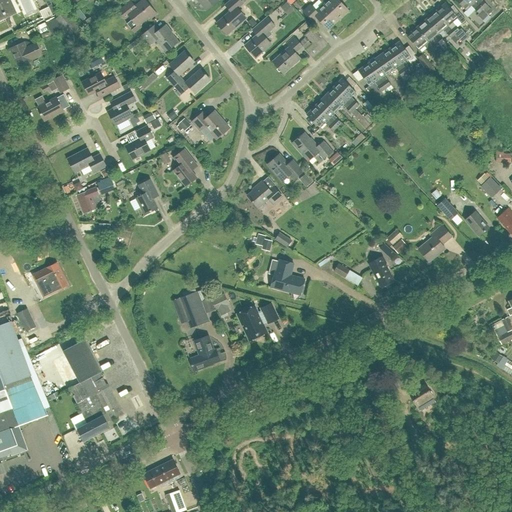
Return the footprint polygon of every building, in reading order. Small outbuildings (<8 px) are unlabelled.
[(0,0),(0,20),(15,13),(9,0),(0,0)] [(197,0),(206,10),(218,1),(217,0),(197,0)] [(238,0),(230,0),(224,6),(228,11),(227,12),(228,13),(216,23),(227,36),(246,19),(237,9),(242,5),(238,0)] [(290,0),(300,9),(304,4),(299,0),(290,0)] [(327,0),(323,4),(337,20),(347,11),(337,0),(327,0)] [(488,15),(483,9),(483,10),(473,0),(455,0),(466,10),(471,5),(479,13),(477,15),(483,20),(488,15)] [(473,0),(483,10),(483,9),(487,5),(482,0),(473,0)] [(131,21),(126,25),(133,34),(141,28),(139,26),(148,18),(150,20),(156,15),(144,1),(135,8),(131,2),(119,12),(125,19),(128,17),(131,21)] [(287,1),(281,6),(284,10),(286,8),(288,11),(292,8),(287,1)] [(452,22),(458,17),(461,14),(457,10),(454,12),(446,2),(435,11),(459,39),(460,38),(462,41),(468,37),(461,28),(459,30),(452,22)] [(337,20),(323,4),(315,11),(310,5),(302,12),(312,22),(316,18),(327,30),(337,20)] [(55,19),(70,36),(80,27),(78,26),(79,25),(66,10),(55,19)] [(426,19),(438,33),(443,29),(454,43),(459,39),(435,11),(426,19)] [(491,17),(488,15),(483,20),(485,23),(491,17)] [(270,44),(266,40),(272,34),(270,31),(276,26),(268,16),(252,30),(256,34),(244,46),(255,58),(270,44)] [(90,27),(95,24),(90,17),(85,21),(90,27)] [(416,27),(440,56),(445,52),(437,43),(442,38),(438,33),(426,19),(416,27)] [(45,23),(38,26),(42,32),(48,28),(45,23)] [(153,26),(142,36),(150,46),(155,41),(165,53),(178,43),(169,32),(170,32),(165,26),(158,32),(153,26)] [(440,56),(416,27),(406,35),(418,50),(424,45),(436,60),(440,56)] [(295,54),(302,47),(303,46),(305,49),(311,43),(305,37),(302,40),(303,40),(299,44),(293,38),(286,45),(288,47),(272,62),(283,74),(300,59),(295,54)] [(18,67),(31,61),(43,56),(37,42),(32,44),(31,44),(30,43),(27,42),(24,42),(10,48),(18,67)] [(389,49),(406,74),(407,73),(410,76),(414,73),(405,61),(410,57),(399,42),(389,49)] [(378,56),(389,72),(396,68),(402,77),(406,74),(389,49),(378,56)] [(173,87),(181,80),(177,76),(193,62),(184,52),(168,66),(173,72),(166,79),(173,87)] [(437,72),(423,54),(418,58),(431,76),(437,72)] [(368,63),(385,88),(391,84),(385,75),(389,72),(378,56),(368,63)] [(480,57),(474,63),(481,71),(487,65),(480,57)] [(385,88),(368,63),(358,70),(368,86),(375,82),(381,91),(385,88)] [(163,65),(157,71),(161,75),(167,70),(163,65)] [(181,80),(173,87),(181,95),(188,88),(193,94),(209,80),(200,70),(185,84),(181,80)] [(100,72),(81,82),(88,96),(105,87),(109,94),(119,88),(114,77),(105,81),(100,72)] [(149,76),(153,81),(157,77),(153,73),(149,76)] [(53,80),(60,94),(69,89),(62,75),(53,80)] [(332,87),(359,114),(363,110),(359,105),(350,97),(356,92),(342,78),(332,87)] [(140,85),(144,89),(148,86),(144,81),(140,85)] [(359,114),(332,87),(323,96),(337,110),(342,105),(350,114),(351,112),(356,117),(359,114)] [(131,91),(120,97),(123,104),(107,112),(114,125),(132,116),(126,105),(135,101),(131,91)] [(337,110),(323,96),(314,105),(336,127),(341,122),(332,114),(337,110)] [(56,97),(37,108),(44,121),(63,111),(56,97)] [(374,119),(379,114),(368,100),(363,104),(374,119)] [(336,127),(314,105),(305,114),(318,128),(324,123),(332,131),(336,127)] [(201,113),(191,122),(199,131),(204,126),(216,139),(229,128),(214,112),(206,119),(201,113)] [(367,114),(364,117),(369,123),(372,119),(367,114)] [(146,127),(136,132),(139,139),(125,146),(132,160),(150,150),(145,142),(152,138),(146,127)] [(307,162),(311,158),(318,152),(323,158),(331,151),(322,142),(317,146),(313,142),(312,143),(303,133),(291,143),(307,162)] [(87,149),(67,158),(74,172),(89,165),(93,173),(106,167),(99,154),(92,158),(87,149)] [(183,150),(173,158),(179,166),(173,171),(185,187),(196,178),(188,168),(194,163),(183,150)] [(496,151),(496,162),(511,162),(511,153),(504,153),(504,151),(496,151)] [(338,152),(329,160),(334,165),(343,157),(338,152)] [(166,153),(160,156),(164,164),(171,161),(166,153)] [(278,155),(266,165),(280,182),(289,175),(293,180),(302,172),(292,161),(288,165),(278,155)] [(123,159),(119,161),(124,172),(129,170),(123,159)] [(202,181),(210,178),(207,167),(199,169),(202,181)] [(306,174),(299,179),(306,187),(312,182),(306,174)] [(101,195),(116,189),(111,177),(100,181),(101,182),(97,183),(101,195)] [(501,188),(490,177),(480,186),(491,198),(501,188)] [(150,179),(138,185),(142,195),(135,198),(144,215),(157,208),(150,195),(156,191),(150,179)] [(79,190),(85,186),(81,180),(75,184),(79,190)] [(255,188),(246,196),(256,208),(268,198),(272,204),(281,196),(272,186),(268,189),(261,180),(254,186),(255,188)] [(95,188),(76,195),(83,213),(96,208),(91,197),(98,194),(95,188)] [(441,195),(437,189),(431,193),(436,199),(441,195)] [(458,213),(445,198),(437,205),(450,220),(458,213)] [(505,211),(497,218),(511,235),(511,213),(509,215),(505,211)] [(475,212),(464,220),(478,237),(488,228),(475,212)] [(432,237),(418,249),(429,263),(446,249),(442,245),(452,236),(443,225),(430,235),(432,237)] [(397,229),(387,238),(393,245),(403,236),(397,229)] [(292,240),(279,232),(275,239),(287,247),(292,240)] [(258,233),(255,244),(263,246),(262,249),(270,251),(272,241),(265,239),(266,235),(258,233)] [(389,248),(385,253),(391,259),(395,254),(389,248)] [(382,256),(368,263),(377,281),(377,284),(380,285),(381,287),(383,286),(386,286),(387,283),(394,280),(385,264),(386,263),(382,256)] [(300,295),(304,279),(290,275),(293,264),(279,260),(275,271),(274,271),(270,287),(300,295)] [(34,274),(39,285),(44,282),(50,293),(57,290),(68,285),(57,263),(46,268),(34,274)] [(346,278),(350,271),(338,263),(334,271),(346,278)] [(349,280),(362,288),(367,280),(353,272),(349,280)] [(178,298),(185,316),(177,320),(181,332),(190,328),(208,321),(197,291),(178,298)] [(211,299),(217,311),(230,305),(224,293),(211,299)] [(13,314),(34,354),(78,332),(66,307),(43,319),(35,303),(13,314)] [(268,324),(279,318),(273,306),(270,307),(269,304),(260,308),(262,311),(258,313),(254,306),(242,311),(244,315),(239,317),(250,341),(267,333),(263,323),(267,321),(268,324)] [(511,338),(511,325),(508,317),(501,319),(504,326),(495,330),(501,344),(511,338)] [(9,321),(8,322),(0,324),(0,456),(26,447),(18,426),(48,415),(45,409),(45,408),(9,321)] [(220,361),(216,349),(214,350),(209,335),(194,341),(200,355),(190,359),(190,360),(191,360),(192,364),(191,364),(192,366),(193,366),(194,370),(194,371),(211,365),(210,364),(220,361)] [(95,345),(98,350),(113,343),(111,338),(95,345)] [(63,351),(79,383),(85,380),(107,422),(124,413),(85,339),(63,351)] [(85,380),(79,383),(69,388),(87,424),(78,429),(84,441),(110,428),(107,422),(85,380)] [(417,407),(418,406),(421,411),(435,402),(432,397),(433,397),(425,385),(410,394),(417,407)] [(173,460),(158,467),(162,475),(166,483),(167,484),(180,478),(178,475),(180,474),(173,460)] [(158,467),(143,474),(150,489),(160,484),(161,487),(167,484),(166,483),(162,475),(158,467)] [(166,495),(171,511),(180,511),(187,510),(180,490),(166,495)]
